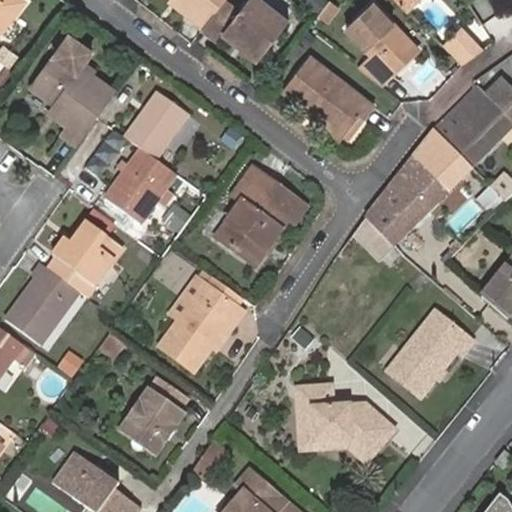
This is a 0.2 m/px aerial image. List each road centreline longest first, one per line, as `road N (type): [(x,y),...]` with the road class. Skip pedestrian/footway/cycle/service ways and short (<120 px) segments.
road 1 (residential): [(95,0),(356,193)]
road 2 (residential): [(511,393),(419,511)]
road 3 (residential): [(356,193),(277,313)]
